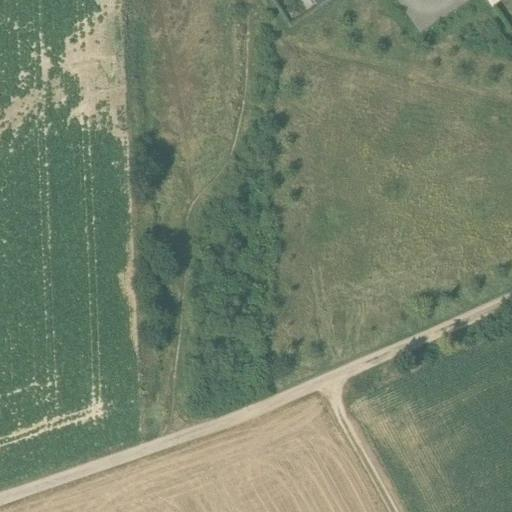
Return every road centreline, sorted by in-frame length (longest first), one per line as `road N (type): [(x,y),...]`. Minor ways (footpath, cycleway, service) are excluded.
road 1 (track): [(174,443),(511,301)]
road 2 (track): [(0,495),(52,487),(174,443)]
road 3 (track): [(337,377),(404,511)]
